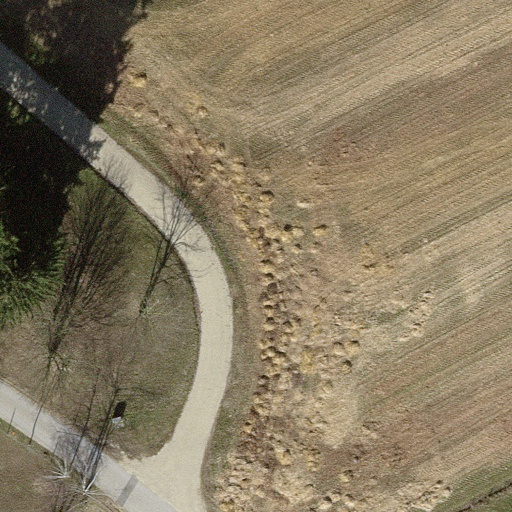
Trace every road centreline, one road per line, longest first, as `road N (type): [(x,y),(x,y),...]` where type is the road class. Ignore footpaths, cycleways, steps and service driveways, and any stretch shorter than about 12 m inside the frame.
road 1 (track): [(158,500),(201,401),(209,323),(182,235),(0,68)]
road 2 (unclassified): [(0,402),(171,511)]
